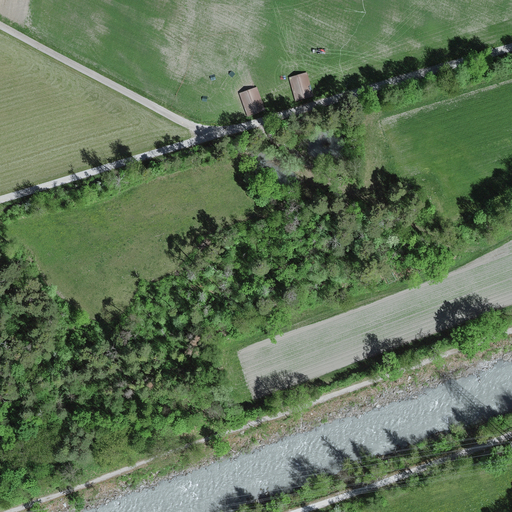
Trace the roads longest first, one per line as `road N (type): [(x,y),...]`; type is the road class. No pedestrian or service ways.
road 1 (track): [(0,199),(511,48)]
road 2 (track): [(0,25),(191,124),(229,131)]
road 3 (track): [(511,435),(291,511)]
